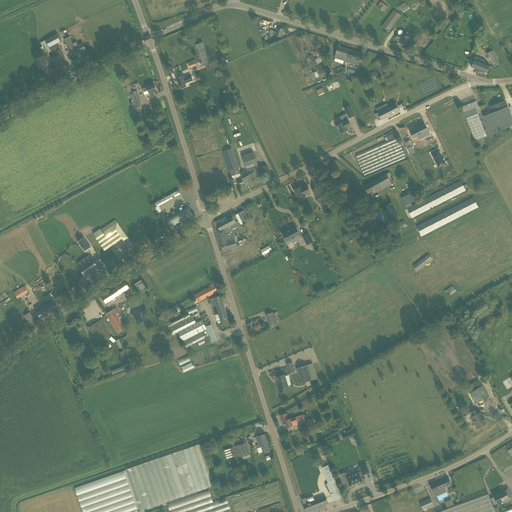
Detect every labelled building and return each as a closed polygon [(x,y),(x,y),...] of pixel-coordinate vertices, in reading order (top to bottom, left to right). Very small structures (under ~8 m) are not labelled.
[(384,11),(388,6),(381,1),(377,6),(384,11)] [(405,2),(400,5),(403,10),(409,6),(405,2)] [(388,31),(401,15),(394,10),(382,26),(388,31)] [(281,38),(284,29),(277,27),(276,32),(273,31),(272,35),(281,38)] [(400,43),(407,45),(409,40),(411,41),(413,34),(407,32),(406,35),(403,34),(403,36),(397,34),(395,38),(401,40),(400,43)] [(61,41),(57,34),(40,43),(42,46),(40,47),(43,55),(51,51),(59,46),(58,44),(57,43),(61,41)] [(64,39),(73,57),(86,50),(82,43),(78,45),(76,42),(73,44),(69,37),(64,39)] [(202,42),(195,45),(203,66),(211,63),(202,42)] [(346,59),(349,50),(338,46),(334,58),(344,61),(345,58),(346,59)] [(314,59),(322,55),(319,50),(311,54),(314,59)] [(358,65),(361,54),(349,50),(346,59),(345,58),(344,61),(358,65)] [(494,68),(500,65),(493,50),(486,54),(494,68)] [(475,56),(471,67),(487,73),(490,65),(484,63),(485,60),(475,56)] [(187,63),(189,68),(200,64),(198,58),(187,63)] [(368,82),(370,82),(380,77),(376,70),(365,75),(368,82)] [(185,87),(184,84),(193,80),(192,76),(185,78),(184,75),(176,78),(179,85),(181,89),(185,87)] [(150,97),(155,95),(153,92),(154,92),(157,91),(154,84),(142,88),(144,92),(148,91),(150,97)] [(324,94),(322,88),(316,91),(319,96),(324,94)] [(141,104),(136,90),(133,92),(133,94),(131,95),(135,106),(141,104)] [(489,107),(492,113),(507,106),(505,100),(489,107)] [(480,117),(482,116),(476,101),(461,107),(475,140),(483,137),(487,136),(480,117)] [(381,119),(388,116),(399,110),(396,104),(388,107),(378,112),(375,114),(379,120),(381,119)] [(344,109),(349,119),(355,116),(349,106),(344,109)] [(511,118),(507,106),(492,113),(482,116),(480,117),(487,136),(501,130),(500,129),(511,124),(511,118)] [(340,123),(335,126),(338,130),(339,129),(341,133),(342,133),(344,132),(344,131),(345,131),(345,130),(351,126),(347,119),(340,122),(340,123)] [(424,137),(429,134),(424,124),(409,131),(412,138),(422,134),(424,137)] [(355,155),(364,175),(406,158),(397,137),(355,155)] [(483,137),(475,140),(479,150),(487,147),(483,137)] [(240,173),(232,148),(223,151),(231,176),(240,173)] [(258,167),(253,152),(242,156),(248,174),(248,175),(251,179),(255,177),(253,169),(258,167)] [(445,164),(440,154),(433,157),(439,167),(445,164)] [(368,194),(376,189),(377,192),(379,191),(392,184),(387,174),(386,174),(364,186),(368,194)] [(246,186),(252,183),(251,179),(248,175),(242,178),(243,179),(237,182),(239,186),(245,183),(246,186)] [(407,207),(412,217),(466,190),(461,180),(407,207)] [(306,195),(305,195),(310,192),(306,185),(302,187),(301,187),(294,190),(297,195),(295,196),(297,199),(306,195)] [(322,195),(318,187),(312,190),(317,198),(322,195)] [(176,196),(181,194),(179,190),(153,203),(158,212),(162,210),(159,205),(176,196)] [(406,205),(415,200),(411,192),(401,197),(406,205)] [(416,226),(421,236),(478,207),(473,197),(416,226)] [(390,203),(383,208),(394,223),(401,218),(390,203)] [(188,207),(187,207),(166,219),(171,228),(193,215),(188,207)] [(235,236),(232,230),(232,229),(246,222),(244,220),(248,218),(248,217),(250,216),(246,209),(217,225),(219,230),(218,231),(221,244),(223,251),(237,247),(235,242),(238,241),(237,235),(235,236)] [(389,230),(394,236),(408,226),(403,220),(389,230)] [(113,225),(102,232),(100,229),(93,234),(95,238),(104,251),(121,239),(122,241),(124,241),(128,237),(117,222),(113,225)] [(281,233),(287,244),(301,237),(295,226),(281,233)] [(302,236),(307,245),(313,241),(309,232),(302,236)] [(84,250),(89,246),(83,237),(77,240),(84,250)] [(263,255),(272,250),(268,244),(262,247),(263,249),(260,250),(263,255)] [(92,259),(80,268),(79,268),(84,276),(85,275),(97,266),(97,267),(98,266),(92,259)] [(142,277),(135,282),(141,291),(149,286),(142,277)] [(130,288),(124,280),(101,296),(108,307),(125,295),(124,292),(130,288)] [(195,303),(220,290),(217,283),(194,295),(195,296),(193,297),(195,303)] [(448,296),(456,291),(452,285),(444,291),(448,296)] [(28,292),(24,286),(14,292),(18,298),(28,292)] [(220,320),(228,318),(221,295),(210,298),(215,315),(218,314),(220,320)] [(40,318),(56,308),(52,301),(47,305),(45,302),(34,309),(40,318)] [(126,328),(120,319),(122,317),(119,312),(116,308),(114,309),(107,313),(118,333),(120,335),(124,333),(123,330),(126,328)] [(29,325),(36,321),(31,312),(24,315),(29,325)] [(275,320),(273,312),(266,314),(269,326),(279,323),(278,319),(275,320)] [(101,320),(88,328),(92,333),(93,332),(96,338),(95,339),(98,344),(111,336),(101,320)] [(178,332),(183,341),(182,341),(184,345),(185,348),(209,336),(211,342),(217,340),(210,324),(206,326),(202,320),(178,332)] [(180,365),(191,360),(188,355),(178,360),(180,365)] [(511,361),(511,359),(502,364),(506,370),(510,368),(511,370),(511,361)] [(182,367),(184,372),(195,366),(193,362),(182,367)] [(286,364),(289,373),(295,372),(292,362),(286,364)] [(313,363),(297,367),(302,383),(318,378),(313,363)] [(280,389),(285,388),(289,387),(285,375),(277,377),(280,389)] [(476,403),(488,395),(482,385),(481,386),(478,380),(467,387),(470,392),(469,393),(476,403)] [(474,423),(478,428),(486,423),(480,412),(474,416),(472,412),(464,416),(466,421),(471,418),(474,423)] [(288,418),(287,413),(280,415),(282,423),(284,423),(285,428),(305,422),(303,414),(288,418)] [(306,421),(308,426),(314,424),(313,421),(312,418),(306,420),(306,422),(306,421)] [(358,434),(357,430),(343,436),(344,440),(358,434)] [(270,451),(265,434),(256,437),(259,445),(256,446),(257,448),(261,446),(263,453),(270,451)] [(239,457),(243,456),(251,453),(247,442),(235,446),(239,457)] [(138,507),(139,509),(139,510),(140,511),(214,486),(200,444),(126,470),(138,507)] [(511,511),(511,447),(507,451),(511,457),(511,511),(494,511),(488,494),(438,511),(511,511)] [(342,498),(335,480),(329,465),(322,468),(324,472),(323,472),(328,483),(326,484),(333,501),(342,498)] [(368,469),(361,472),(363,477),(361,478),(361,477),(352,480),(351,477),(347,479),(347,478),(342,479),(346,488),(349,487),(351,491),(364,486),(362,480),(364,479),(365,480),(371,477),(368,469)] [(138,507),(126,470),(123,471),(74,489),(82,511),(129,511),(137,509),(139,509),(138,507)] [(448,477),(432,484),(430,485),(435,496),(446,491),(444,488),(451,485),(448,477)] [(505,491),(494,497),(497,503),(503,500),(504,503),(511,498),(511,496),(508,488),(504,490),(505,491)] [(230,511),(226,498),(213,502),(209,491),(167,505),(169,511),(230,511)] [(304,504),(303,505),(306,511),(313,509),(315,508),(328,503),(325,496),(322,497),(322,496),(315,499),(313,496),(307,499),(306,499),(305,498),(302,499),(304,504)] [(452,496),(446,498),(448,505),(454,503),(453,503),(453,502),(454,501),(452,496)] [(433,505),(432,502),(430,498),(424,501),(419,503),(423,510),(433,505)]
